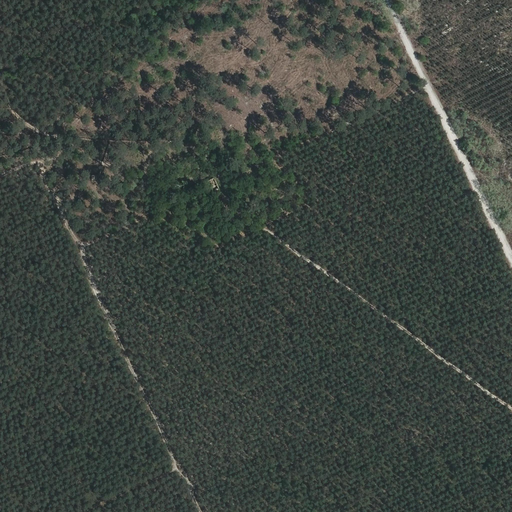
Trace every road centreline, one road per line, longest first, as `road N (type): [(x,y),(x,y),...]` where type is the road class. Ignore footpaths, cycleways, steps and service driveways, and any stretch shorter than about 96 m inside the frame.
road 1 (track): [(0,73),(14,105),(52,139),(116,170),(215,176),(261,227),(511,409)]
road 2 (track): [(385,0),(511,259)]
